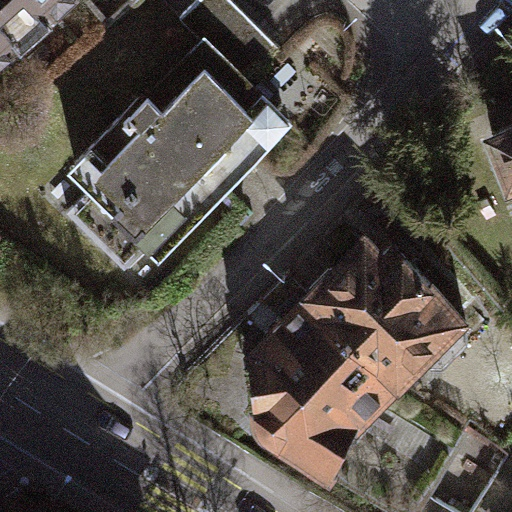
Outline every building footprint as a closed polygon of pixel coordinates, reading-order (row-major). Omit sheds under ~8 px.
[(0,0),(0,52),(58,0),(0,0)] [(231,0),(194,0),(180,14),(203,37),(243,77),(276,44),(231,0)] [(145,88),(72,160),(92,180),(65,207),(121,264),(193,193),(202,203),(242,163),(231,153),(275,109),(243,77),(203,37),(148,92),(145,88)] [(511,123),(490,133),(511,185),(511,123)] [(362,234),(307,292),(393,377),(420,351),(430,359),(445,359),(469,335),(467,320),(391,237),(378,250),(362,234)] [(393,377),(307,292),(252,348),(259,413),(327,460),(347,425),(389,381),(393,377)] [(347,425),(327,460),(409,510),(464,424),(389,381),(347,425)]
